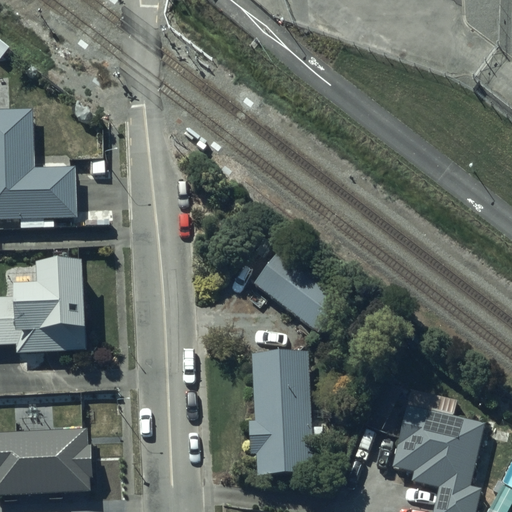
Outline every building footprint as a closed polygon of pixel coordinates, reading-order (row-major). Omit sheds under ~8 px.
[(351,15),(313,2),(306,21),(345,34),(351,15)] [(34,118),(0,118),(0,227),(77,226),(76,177),(35,178),(34,118)] [(283,257),(255,293),(318,342),(346,306),(283,257)] [(14,298),(0,298),(0,347),(17,347),(17,354),(85,352),(82,272),(37,273),(38,292),(14,292),(14,298)] [(252,362),(255,429),(249,429),(251,464),(256,464),(257,486),(313,484),(309,360),(252,362)] [(458,409),(412,398),(392,477),(415,482),(412,491),(439,498),(435,511),(478,511),(482,498),(471,495),(486,434),(454,426),(458,409)] [(91,455),(88,455),(88,439),(0,442),(0,504),(89,502),(89,488),(92,488),(91,455)] [(511,511),(511,495),(503,491),(492,511),(511,511)]
